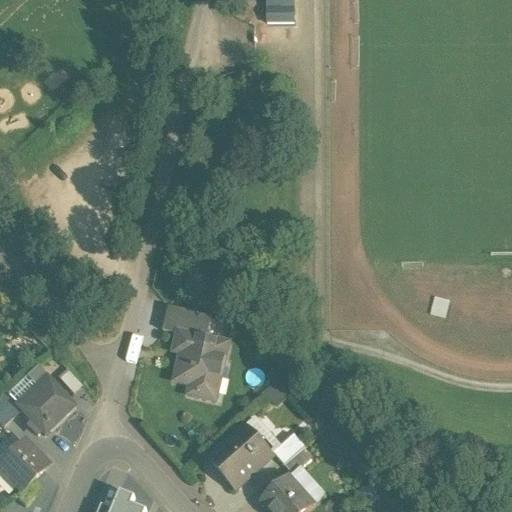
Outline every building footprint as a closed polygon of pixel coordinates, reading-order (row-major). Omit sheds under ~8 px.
[(293,0),(267,0),(268,26),(294,26),(293,0)] [(210,318),(168,308),(162,332),(178,336),(179,334),(205,340),(210,318)] [(205,340),(179,334),(178,336),(174,354),(181,355),(175,384),(191,387),(189,397),(214,403),(227,346),(205,340)] [(79,386),(59,362),(50,371),(70,394),(79,386)] [(8,399),(17,408),(47,380),(39,371),(8,399)] [(276,405),(295,389),(284,377),(266,392),(276,405)] [(74,409),(47,380),(17,408),(44,437),(74,409)] [(5,395),(0,399),(0,424),(4,429),(21,413),(8,399),(5,395)] [(273,460),(246,430),(210,462),(237,492),(273,460)] [(295,438),(274,456),(285,468),(303,452),(305,449),(295,438)] [(45,472),(20,446),(0,466),(0,471),(22,494),(33,483),(45,472)] [(303,452),(285,468),(294,477),(294,478),(301,471),(311,461),(303,452)] [(320,493),(301,471),(294,478),(294,477),(290,480),(309,502),(320,493)] [(309,502),(290,480),(263,505),(269,511),(308,511),(314,508),(309,502)] [(42,492),(33,483),(22,494),(16,500),(25,509),(42,492)] [(112,511),(142,511),(132,508),(135,501),(120,494),(112,511)]
